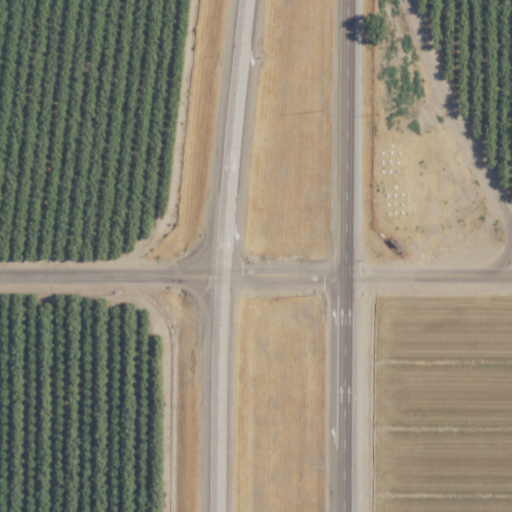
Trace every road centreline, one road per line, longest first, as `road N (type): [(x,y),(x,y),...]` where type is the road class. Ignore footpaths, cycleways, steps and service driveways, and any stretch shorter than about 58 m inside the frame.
road 1 (trunk): [(348,276),(346,0)]
road 2 (trunk): [(256,0),(231,273)]
road 3 (trunk): [(231,273),(227,511)]
road 4 (trunk): [(346,511),(348,276)]
road 5 (residential): [(0,273),(231,273)]
road 6 (residential): [(511,202),(451,88),(420,0)]
road 7 (residential): [(348,276),(511,271)]
